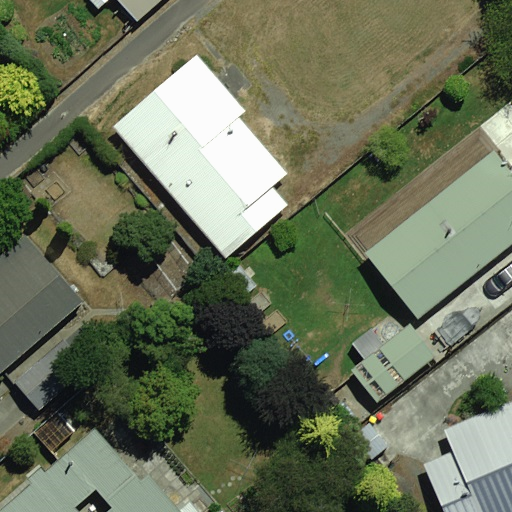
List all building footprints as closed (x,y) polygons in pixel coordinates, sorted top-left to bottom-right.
[(91,0),(112,25),(142,0),(91,0)] [(203,75),(117,142),(204,251),(289,184),(203,75)] [(511,170),(479,133),(352,244),(407,308),(511,215),(511,170)] [(5,227),(0,231),(0,356),(67,300),(5,227)] [(417,323),(355,375),(384,409),(446,357),(417,323)] [(511,388),(511,399),(401,440),(428,511),(511,511),(511,359),(502,363),(511,388)] [(152,511),(77,423),(0,487),(0,511),(152,511)]
